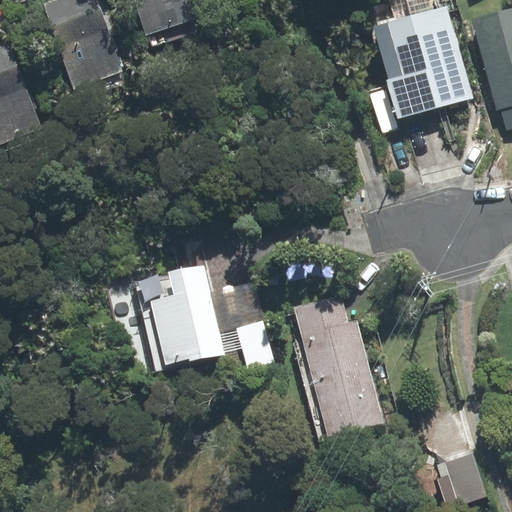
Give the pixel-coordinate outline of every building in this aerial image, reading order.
[(99,0),(71,0),(52,8),(85,91),(129,74),(99,0)] [(194,0),(144,0),(158,36),(202,21),(194,0)] [(449,16),(387,33),(410,115),(472,98),(449,16)] [(511,16),(483,25),(507,107),(511,105),(511,16)] [(16,51),(0,57),(0,130),(6,146),(47,130),(16,51)] [(224,354),(205,273),(179,279),(183,299),(154,306),(169,367),(224,354)] [(345,300),(301,310),(330,432),(379,420),(356,327),(352,328),(345,300)] [(279,323),(241,335),(251,369),(289,358),(279,323)] [(474,458),(448,468),(461,503),(487,493),(474,458)]
